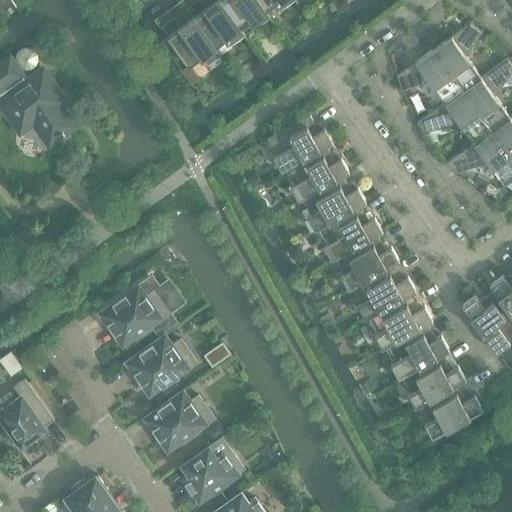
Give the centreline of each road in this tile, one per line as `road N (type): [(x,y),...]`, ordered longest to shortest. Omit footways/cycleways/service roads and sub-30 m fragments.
road 1 (residential): [(331,68),(461,258)]
road 2 (residential): [(118,446),(109,442),(7,511)]
road 3 (residential): [(118,446),(74,330)]
